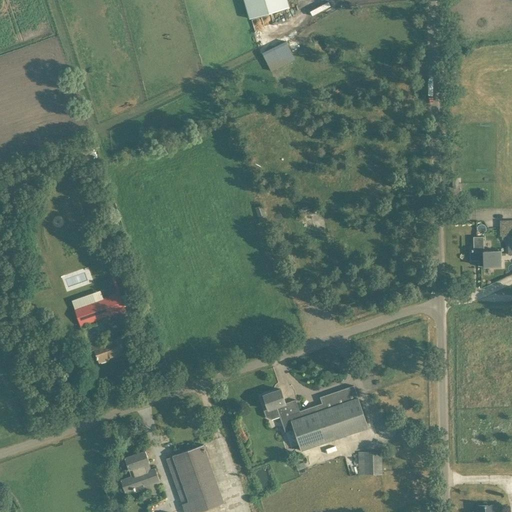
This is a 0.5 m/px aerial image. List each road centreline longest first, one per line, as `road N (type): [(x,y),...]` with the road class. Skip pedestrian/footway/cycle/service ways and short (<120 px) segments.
road 1 (unclassified): [(0,455),(442,305)]
road 2 (unclassified): [(442,305),(435,0)]
road 3 (unclassified): [(447,511),(442,305)]
